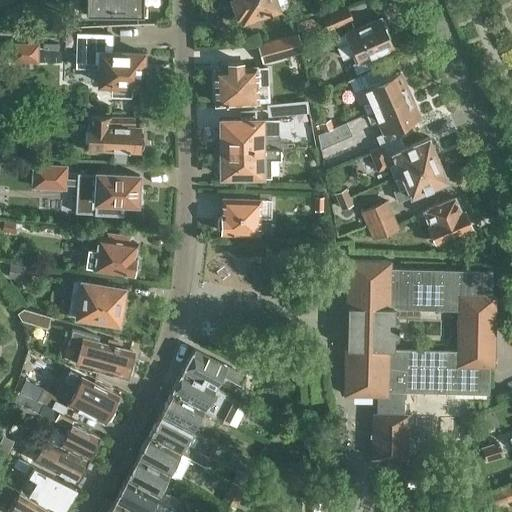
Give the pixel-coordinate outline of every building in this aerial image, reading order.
[(86,0),(86,15),(146,15),(146,6),(140,6),(139,0),(86,0)] [(267,9),(267,11),(271,9),(270,8),(276,6),(274,0),(231,0),(230,2),(232,9),(236,10),(237,14),(240,13),(242,18),(245,17),(246,20),(256,17),(255,13),(267,9)] [(322,16),(328,30),(353,19),(347,5),(322,16)] [(315,16),(310,17),(309,13),(296,17),(296,18),(292,19),(293,23),(298,21),(301,31),(317,27),(315,16)] [(379,61),(375,53),(392,46),(380,17),(334,37),(338,46),(343,57),(354,52),(358,61),(353,62),(357,71),(379,61)] [(258,44),(263,61),(302,49),(297,32),(258,44)] [(12,59),(36,59),(36,43),(12,43),(12,59)] [(142,67),(142,51),(95,49),(95,48),(92,48),(92,50),(79,49),(79,64),(99,65),(98,82),(111,83),(110,93),(128,93),(129,84),(141,84),(141,80),(145,77),(146,70),(142,67)] [(261,67),(242,68),(242,61),(221,63),(221,69),(215,70),(216,102),(263,100),(262,81),(261,67)] [(366,112),(410,93),(400,70),(393,73),(388,62),(365,72),(348,79),(352,90),(363,85),(363,86),(369,100),(362,103),(366,112)] [(379,145),(400,136),(415,130),(411,120),(419,116),(410,93),(366,112),(370,120),(376,117),(382,132),(375,135),(379,145)] [(221,146),(279,146),(278,118),(256,119),(256,109),(239,109),(239,118),(221,118),(221,146)] [(139,147),(143,147),(144,140),(143,134),(139,134),(140,125),(134,125),(134,114),(88,112),(87,135),(92,135),(92,148),(113,148),(112,161),(126,162),(126,149),(139,149),(139,147)] [(320,132),(333,126),(329,117),(316,123),(320,132)] [(333,126),(320,132),(320,133),(322,132),(325,138),(336,134),(333,126)] [(400,173),(437,157),(428,135),(404,145),(400,136),(379,145),(368,150),(376,170),(395,162),(400,173)] [(279,146),(221,146),(222,175),(269,174),(269,157),(289,156),(289,146),(279,146)] [(437,157),(400,173),(404,184),(393,189),(397,200),(447,179),(437,157)] [(137,188),(137,174),(95,172),(95,173),(76,172),(76,178),(64,178),(65,165),(32,164),(31,186),(64,187),(64,186),(76,186),(75,214),(94,214),(94,215),(122,215),(122,203),(136,203),(136,200),(140,198),(140,191),(137,188)] [(333,202),(337,200),(349,195),(345,187),(330,194),(333,202)] [(349,195),(337,200),(340,209),(352,203),(349,195)] [(464,209),(460,210),(453,196),(425,208),(432,223),(428,224),(435,240),(449,234),(451,239),(458,236),(456,231),(470,225),(464,209)] [(270,198),(258,198),(222,197),(221,212),(220,212),(220,216),(217,217),(217,227),(220,229),(220,231),(258,231),(258,215),(265,215),(270,215),(270,198)] [(367,225),(392,214),(386,199),(361,210),(367,225)] [(392,214),(367,225),(373,238),(398,227),(392,214)] [(0,228),(13,230),(14,221),(0,218),(0,228)] [(136,241),(129,240),(130,234),(107,231),(106,237),(98,236),(96,249),(87,247),(85,266),(132,272),(132,269),(136,270),(139,263),(137,256),(134,256),(136,241)] [(406,412),(403,412),(403,389),(488,391),(488,364),(493,364),(495,294),(490,293),(490,268),(390,266),(390,259),(347,258),(344,393),(376,394),(376,411),(373,411),(372,456),(405,457),(406,412)] [(3,275),(27,278),(29,265),(5,261),(3,275)] [(82,280),(82,281),(73,279),(68,312),(76,314),(117,321),(118,318),(123,316),(124,307),(120,304),(123,287),(82,280)] [(22,307),(16,312),(20,319),(45,326),(49,314),(22,307)] [(120,375),(126,376),(126,373),(130,372),(132,364),(129,362),(132,350),(97,341),(98,336),(71,329),(67,344),(80,348),(77,362),(89,365),(89,367),(103,370),(100,380),(117,387),(120,375)] [(181,369),(215,387),(222,374),(239,383),(244,375),(193,347),(181,369)] [(307,362),(310,401),(325,400),(322,361),(307,362)] [(67,401),(103,420),(105,417),(110,416),(113,410),(110,407),(117,393),(69,368),(64,379),(75,385),(67,401)] [(238,399),(215,387),(181,369),(170,391),(221,418),(227,421),(238,399)] [(36,399),(42,387),(24,378),(18,390),(36,399)] [(217,425),(221,418),(170,391),(158,413),(192,430),(201,412),(210,417),(208,420),(217,425)] [(52,439),(60,443),(60,444),(87,458),(99,436),(71,422),(73,418),(58,411),(53,420),(68,427),(66,431),(59,428),(53,427),(49,436),(52,439)] [(202,436),(192,430),(158,413),(147,434),(190,457),(203,464),(208,456),(195,449),(202,436)] [(178,479),(190,457),(147,434),(135,456),(168,474),(178,479)] [(60,443),(52,439),(43,435),(31,459),(47,467),(75,482),(87,458),(60,444),(60,443)] [(310,475),(335,475),(336,436),(311,435),(310,475)] [(482,447),(486,459),(503,454),(500,442),(482,447)] [(310,466),(286,453),(275,473),(300,486),(310,466)] [(159,492),(168,474),(135,456),(124,477),(172,503),(175,505),(178,499),(168,494),(167,496),(159,492)] [(231,479),(245,487),(258,464),(243,456),(231,479)] [(13,465),(25,472),(30,464),(18,458),(13,465)] [(68,496),(69,497),(75,487),(33,466),(20,487),(59,511),(60,510),(63,509),(67,502),(67,499),(68,496)] [(166,511),(172,503),(124,477),(113,498),(137,511),(166,511)] [(371,479),(332,478),(332,487),(372,489),(371,479)] [(235,507),(245,487),(231,479),(221,499),(235,507)] [(406,490),(426,490),(426,481),(406,481),(406,490)] [(511,485),(489,494),(494,505),(511,497),(511,485)] [(0,498),(0,505),(11,511),(51,511),(33,501),(28,509),(16,502),(13,506),(0,498)] [(137,511),(113,498),(105,511),(137,511)]
